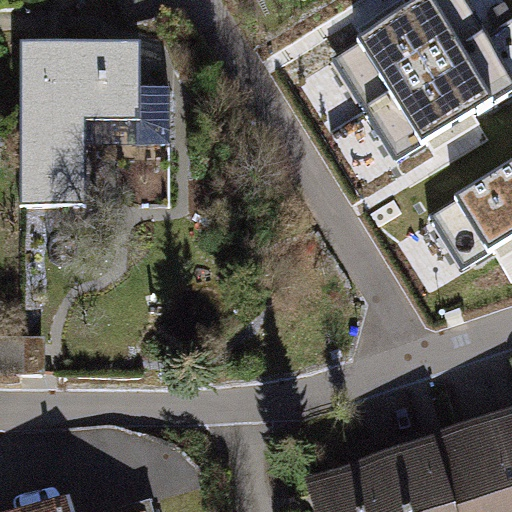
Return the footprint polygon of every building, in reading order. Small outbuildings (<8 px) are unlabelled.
[(511,95),(511,75),(466,0),(444,0),(338,63),(398,163),(511,95)] [(139,49),(16,51),(19,204),(83,203),(81,124),(141,122),(139,49)] [(511,244),(511,172),(428,226),(461,277),(511,244)] [(449,511),(511,511),(511,420),(430,444),(434,455),(449,511)] [(449,511),(434,455),(300,494),(305,511),(449,511)]
